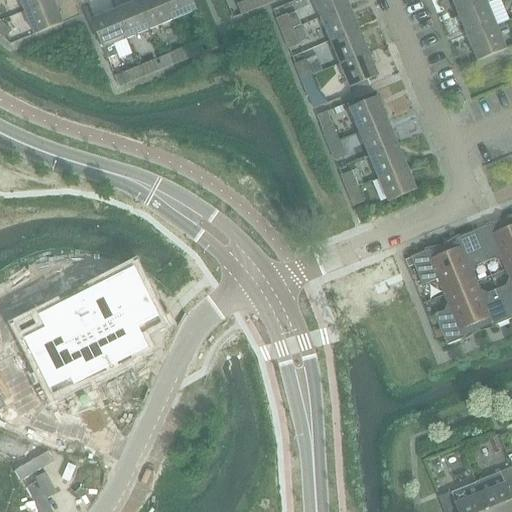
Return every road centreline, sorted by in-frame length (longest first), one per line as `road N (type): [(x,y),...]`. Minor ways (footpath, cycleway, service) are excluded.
road 1 (residential): [(104,511),(196,328),(255,291)]
road 2 (residential): [(276,282),(453,209),(463,197)]
road 3 (tertiary): [(158,195),(0,127)]
road 4 (residential): [(450,146),(393,0)]
road 5 (tertiary): [(276,282),(208,214),(158,195)]
road 6 (tertiary): [(158,195),(233,260),(255,291)]
road 7 (tertiary): [(305,401),(309,364),(276,282)]
road 8 (tertiary): [(255,291),(305,401)]
